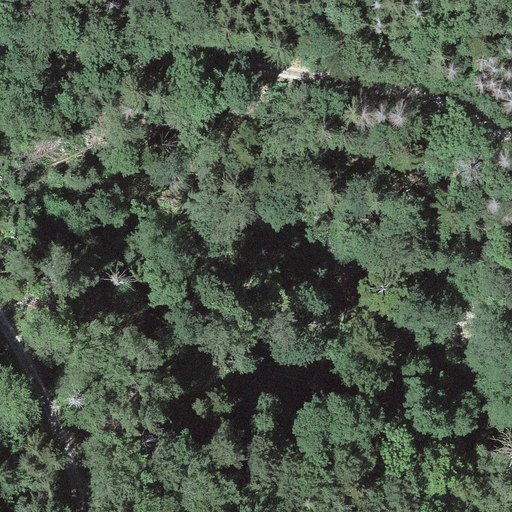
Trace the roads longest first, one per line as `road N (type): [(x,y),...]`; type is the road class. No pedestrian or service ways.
road 1 (track): [(0,38),(318,70),(458,109),(511,137)]
road 2 (track): [(81,511),(61,434),(0,319)]
